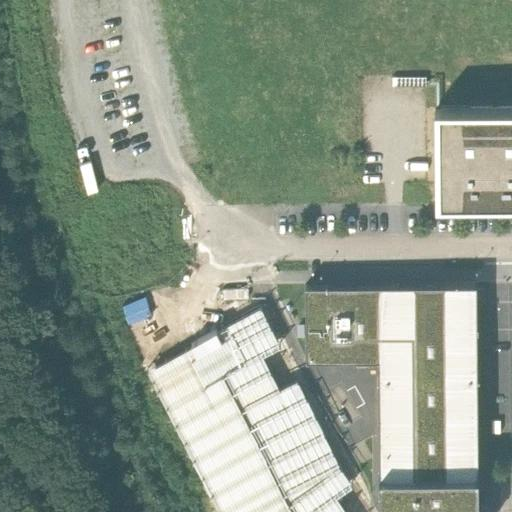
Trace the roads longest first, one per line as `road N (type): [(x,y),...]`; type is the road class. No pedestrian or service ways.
road 1 (unclassified): [(241,249),(511,246)]
road 2 (unknown): [(339,511),(218,326)]
road 3 (unknown): [(252,511),(220,462),(176,347)]
